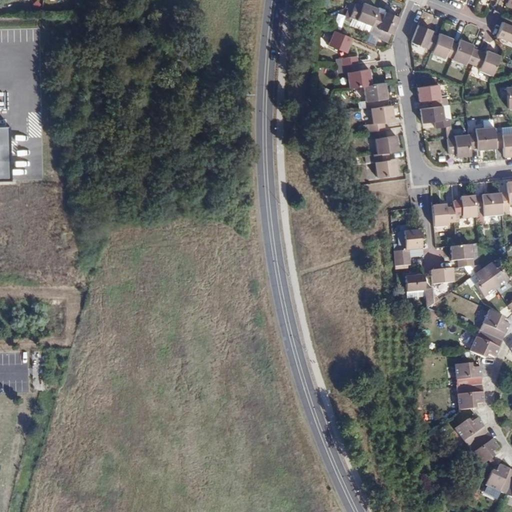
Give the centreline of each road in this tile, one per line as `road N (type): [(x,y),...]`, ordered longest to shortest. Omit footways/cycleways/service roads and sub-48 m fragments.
road 1 (secondary): [(355,511),(307,393),(275,261),(264,144),(273,0)]
road 2 (residential): [(415,0),(400,49),(420,173),(511,171)]
road 3 (residential): [(511,459),(491,426),(488,403),(496,365),(511,340)]
